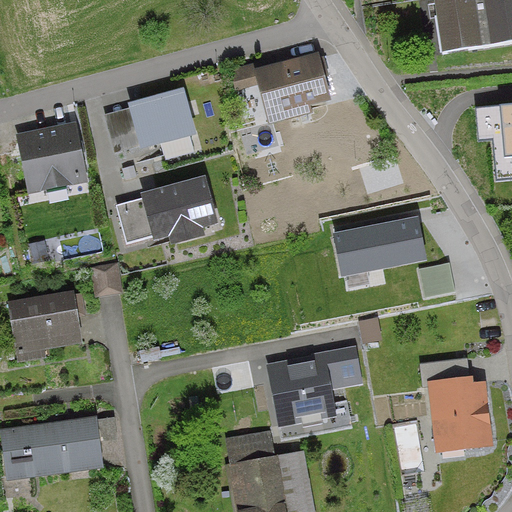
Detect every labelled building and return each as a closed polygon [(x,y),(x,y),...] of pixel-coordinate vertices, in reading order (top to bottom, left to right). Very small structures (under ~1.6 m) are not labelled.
[(511,0),(435,0),(444,53),(511,42),(511,0)] [(314,113),(311,104),(331,99),(319,53),(256,70),(259,83),(270,124),(314,113)] [(235,90),(259,83),(256,70),(254,63),(230,70),(235,90)] [(184,87),(129,103),(130,107),(141,145),(142,150),(162,144),(166,159),(195,151),(190,136),(198,134),(184,87)] [(511,106),(478,109),(480,138),(495,137),(498,177),(511,176),(511,106)] [(141,145),(130,107),(105,115),(115,153),(141,145)] [(76,122),(16,133),(28,193),(88,181),(76,122)] [(134,166),(123,168),(125,180),(137,177),(134,166)] [(205,174),(141,192),(143,199),(153,235),(155,239),(169,235),(171,243),(205,233),(203,228),(219,224),(205,174)] [(153,235),(143,199),(117,206),(128,243),(153,235)] [(336,234),(344,274),(425,257),(418,218),(336,234)] [(45,240),(29,243),(33,262),(50,258),(45,240)] [(118,262),(92,266),(98,298),(124,294),(118,262)] [(448,265),(422,270),(427,296),(453,290),(448,265)] [(75,295),(74,288),(6,300),(17,362),(46,357),(45,350),(84,343),(79,317),(86,316),(82,294),(75,295)] [(378,317),(359,321),(364,343),(383,339),(378,317)] [(348,401),(334,403),(332,390),(364,385),(356,346),(265,362),(278,428),(281,428),(283,438),(352,425),(348,401)] [(424,386),(428,386),(427,382),(469,376),(467,359),(421,365),(424,386)] [(436,451),(494,444),(487,383),(475,384),(474,376),(469,376),(427,382),(428,386),(436,451)] [(98,420),(97,416),(0,428),(7,480),(104,468),(100,441),(98,420)] [(115,418),(98,420),(100,441),(117,439),(115,418)] [(227,465),(236,511),(287,511),(278,455),(275,455),(271,431),(226,440),(230,464),(227,465)] [(314,511),(303,452),(278,455),(287,511),(314,511)]
